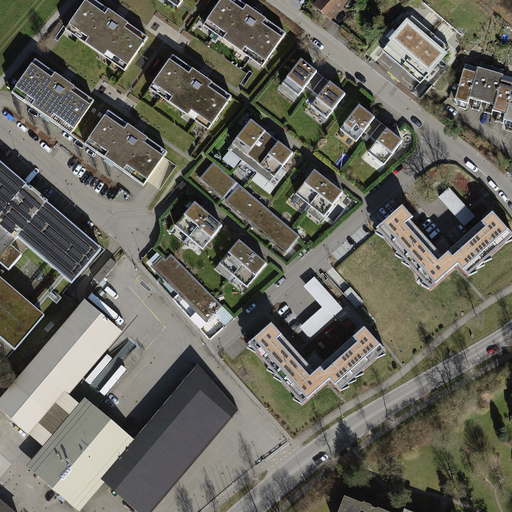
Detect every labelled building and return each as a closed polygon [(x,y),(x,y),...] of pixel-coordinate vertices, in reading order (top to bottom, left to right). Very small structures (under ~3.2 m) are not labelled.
[(92,0),(88,0),(69,30),(128,70),(149,38),(117,17),(92,0)] [(234,0),(222,0),(205,26),(264,66),(285,34),(257,16),(234,0)] [(322,0),(316,8),(335,23),(354,0),(322,0)] [(441,35),(415,13),(397,35),(403,40),(392,53),(414,70),(425,56),(418,50),(426,40),(433,45),(441,35)] [(175,59),(154,90),(213,130),(234,99),(202,77),(175,59)] [(36,61),(15,93),(74,133),(95,101),(65,81),(36,61)] [(305,62),(285,87),(302,101),(310,92),(322,77),(305,62)] [(477,74),(464,70),(456,102),(469,106),(470,100),(477,74)] [(491,73),(478,70),(477,74),(470,100),(483,103),(491,73)] [(504,76),(491,73),(483,103),(496,107),(502,83),(504,76)] [(320,101),(333,86),(322,77),(310,92),(320,101)] [(511,85),(502,83),(496,107),(494,113),(507,116),(511,97),(511,85)] [(350,99),(333,86),(320,101),(314,108),(331,122),(350,99)] [(362,109),(342,134),(359,148),(367,139),(380,123),(362,109)] [(109,113),(88,144),(147,184),(168,153),(137,132),(109,113)] [(255,123),(252,120),(228,149),(242,161),(267,132),(255,123)] [(378,148),(390,132),(380,123),(367,139),(378,148)] [(281,144),(267,132),(242,161),(256,173),(281,144)] [(407,146),(390,132),(378,148),(371,155),(388,169),(407,146)] [(296,157),(281,144),(256,173),(271,186),(296,157)] [(237,183),(214,163),(199,180),(222,200),(237,183)] [(0,165),(0,224),(16,238),(71,285),(100,251),(0,165)] [(307,207),(329,181),(316,169),(292,195),(307,207)] [(343,193),(329,181),(307,207),(320,219),(343,193)] [(237,183),(222,200),(243,218),(258,201),(237,183)] [(467,227),(477,217),(453,191),(442,201),(467,227)] [(186,238),(209,212),(196,200),(172,226),(186,238)] [(258,201),(243,218),(260,233),(275,217),(266,208),(258,201)] [(402,205),(376,227),(429,287),(451,268),(458,275),(464,270),(466,273),(511,233),(492,211),(441,256),(419,231),(422,228),(402,205)] [(223,224),(209,212),(186,238),(200,250),(223,224)] [(290,230),(275,217),(260,233),(282,253),(297,236),(290,230)] [(0,341),(13,352),(42,318),(0,281),(0,266),(6,272),(19,256),(8,247),(16,238),(0,224),(0,341)] [(229,278),(251,252),(238,240),(214,266),(229,278)] [(170,251),(153,266),(180,295),(197,280),(170,251)] [(265,264),(251,252),(229,278),(243,290),(265,264)] [(94,281),(100,286),(117,266),(111,261),(94,281)] [(301,330),(311,341),(345,310),(317,279),(306,289),(324,309),(301,330)] [(222,307),(197,280),(180,295),(205,322),(222,307)] [(79,511),(80,511),(105,484),(102,481),(136,442),(97,409),(87,400),(80,407),(69,397),(124,334),(85,301),(13,385),(0,399),(0,411),(45,450),(29,469),(79,511)] [(269,323),(247,342),(300,403),(322,384),(328,392),(335,386),(337,389),(382,350),(363,327),(312,372),(290,346),(293,343),(282,331),(279,334),(269,323)] [(199,368),(136,442),(102,481),(105,484),(136,511),(152,511),(239,412),(199,368)] [(381,511),(341,497),(334,511),(381,511)] [(12,511),(0,501),(0,511),(12,511)]
